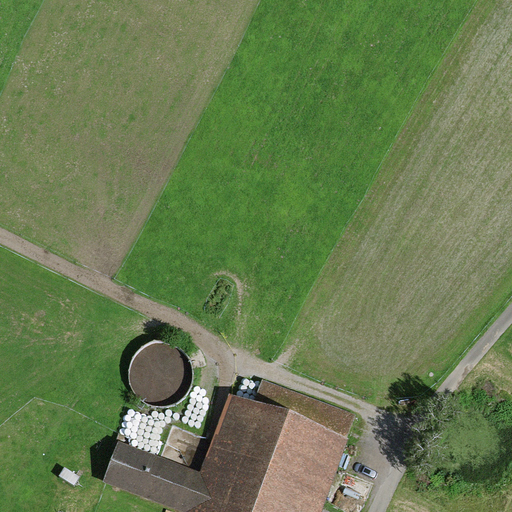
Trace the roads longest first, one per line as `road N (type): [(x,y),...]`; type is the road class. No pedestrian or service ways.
road 1 (track): [(411,428),(218,350),(0,238)]
road 2 (track): [(511,311),(411,428),(375,511)]
